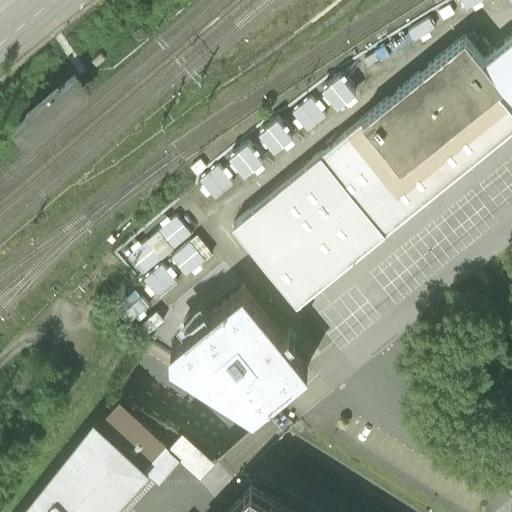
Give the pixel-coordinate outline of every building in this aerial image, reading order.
[(461,0),(466,9),(481,0),(461,0)] [(449,5),(438,11),(443,20),(454,13),(449,5)] [(428,17),(387,42),(393,52),(434,27),(428,17)] [(233,223),(297,302),(390,228),(511,130),(511,109),(502,98),(509,92),(511,95),(511,37),(484,60),(465,36),(233,223)] [(373,55),(367,58),(369,63),(375,59),(373,55)] [(62,81),(59,78),(26,105),(29,109),(13,123),(25,135),(36,135),(87,91),(88,84),(90,82),(78,67),(62,81)] [(340,72),(322,87),(337,105),(355,90),(340,72)] [(311,95),(292,110),(307,129),(326,114),(311,95)] [(277,114),(259,129),(274,148),(292,133),(277,114)] [(247,138),(229,153),(244,172),(263,157),(247,138)] [(200,157),(191,165),(197,172),(206,165),(200,157)] [(218,162),(199,177),(215,196),(233,181),(218,162)] [(176,212),(157,228),(172,246),(191,231),(176,212)] [(147,237),(128,252),(143,270),(162,255),(147,237)] [(190,239),(171,254),(186,273),(205,257),(190,239)] [(162,261),(143,276),(159,295),(177,280),(162,261)] [(244,286),(173,342),(173,356),(254,408),(308,365),(285,337),(244,286)] [(120,398),(98,421),(145,465),(167,442),(120,398)] [(95,418),(20,511),(104,511),(147,467),(145,465),(98,421),(95,418)] [(200,473),(213,459),(183,432),(171,445),(200,473)] [(297,511),(252,483),(224,511),(297,511)]
